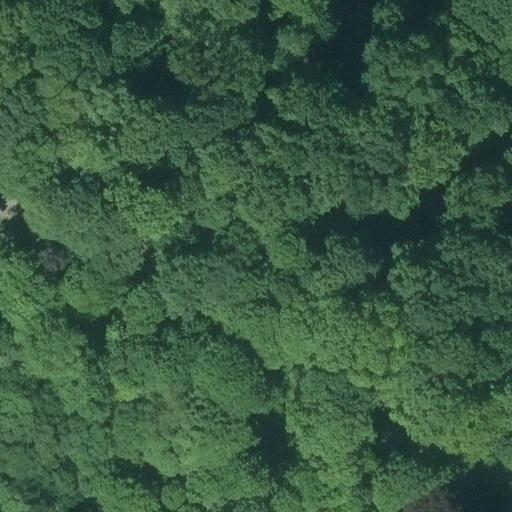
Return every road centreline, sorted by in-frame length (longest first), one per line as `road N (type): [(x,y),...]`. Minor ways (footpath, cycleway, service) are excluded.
road 1 (unclassified): [(12,214),(52,213),(462,444)]
road 2 (unclassified): [(12,214),(19,250),(230,511)]
road 3 (track): [(511,106),(326,0)]
